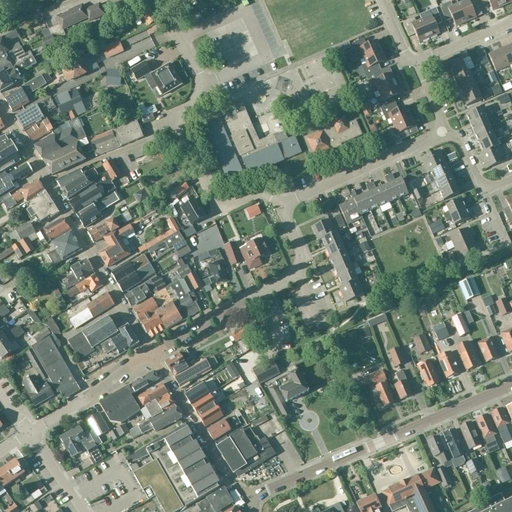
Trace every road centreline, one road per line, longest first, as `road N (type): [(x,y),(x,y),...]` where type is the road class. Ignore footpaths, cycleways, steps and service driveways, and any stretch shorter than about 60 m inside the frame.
road 1 (unclassified): [(279,205),(260,193),(218,210),(183,134),(203,84),(153,0)]
road 2 (unclassified): [(149,354),(0,109)]
road 3 (tertiary): [(251,496),(511,385)]
road 4 (track): [(174,33),(6,120)]
road 5 (unclassified): [(279,205),(446,133)]
road 6 (unclassified): [(251,496),(233,484),(149,354)]
road 7 (unclassified): [(149,354),(297,271)]
road 8 (unclassified): [(30,433),(149,354)]
